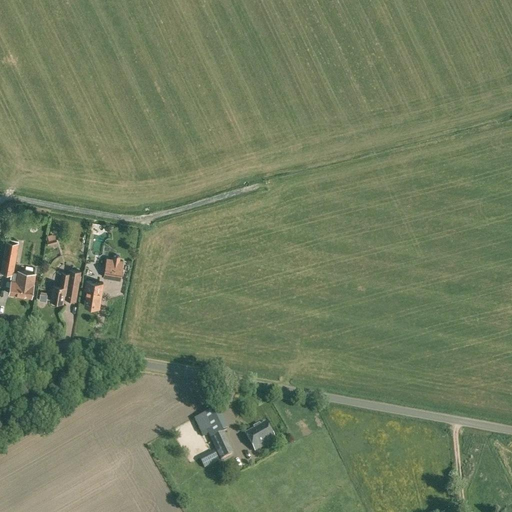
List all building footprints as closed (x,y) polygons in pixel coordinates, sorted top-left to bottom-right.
[(14,268),(17,251),(18,242),(6,240),(4,249),(1,266),(14,268)] [(120,280),(123,267),(105,264),(103,277),(120,280)] [(76,301),(82,271),(69,268),(68,273),(62,272),(60,285),(53,284),(50,299),(62,301),(62,299),(76,301)] [(34,273),(18,270),(17,272),(13,271),(9,293),(30,297),(34,273)] [(99,308),(103,283),(86,280),(84,290),(86,290),(84,305),(99,308)] [(233,454),(223,432),(228,429),(217,409),(199,417),(210,438),(220,460),(233,454)] [(275,440),(265,422),(260,425),(259,423),(253,427),(254,429),(245,434),(255,452),(275,440)] [(204,469),(219,461),(213,451),(199,459),(204,469)]
